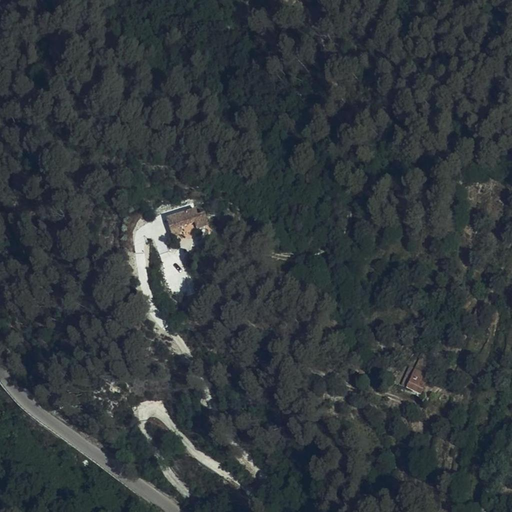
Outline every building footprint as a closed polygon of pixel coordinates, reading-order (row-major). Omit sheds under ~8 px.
[(192,220),(194,229),(195,232),(207,227),(204,216),(192,220)] [(184,232),(194,229),(192,220),(191,217),(180,221),(184,232)] [(438,355),(429,351),(425,359),(418,374),(428,378),(438,355)] [(425,359),(421,357),(414,372),(418,374),(425,359)] [(400,387),(406,390),(414,372),(409,370),(400,387)] [(406,390),(410,391),(420,396),(426,382),(428,378),(418,374),(414,372),(406,390)]
